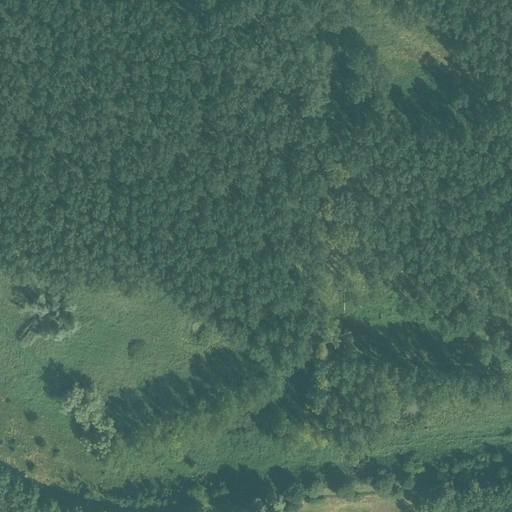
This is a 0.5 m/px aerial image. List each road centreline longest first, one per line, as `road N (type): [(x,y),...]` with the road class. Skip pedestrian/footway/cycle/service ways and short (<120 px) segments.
road 1 (track): [(511,477),(139,509),(48,494),(0,465)]
road 2 (track): [(511,90),(394,47),(105,0)]
